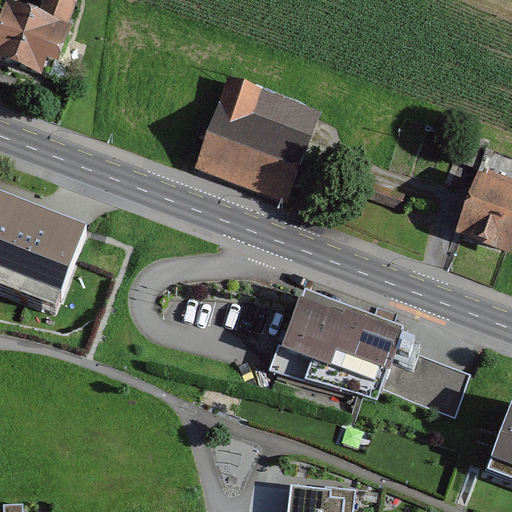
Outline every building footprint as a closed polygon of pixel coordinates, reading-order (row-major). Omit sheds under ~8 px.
[(41,0),(35,19),(7,10),(0,29),(0,63),(42,78),(46,67),(60,71),(72,33),(68,32),(76,8),(51,0),(41,0)] [(323,122),(236,89),(204,171),(291,204),(323,122)] [(511,249),(511,163),(486,154),(456,239),(509,257),(511,249)] [(0,272),(66,297),(90,231),(0,197),(0,272)] [(391,330),(297,294),(266,374),(362,400),(369,380),(446,409),(461,371),(387,342),(391,330)] [(511,395),(491,455),(511,462),(511,395)] [(288,511),(343,511),(345,491),(291,485),(288,511)]
